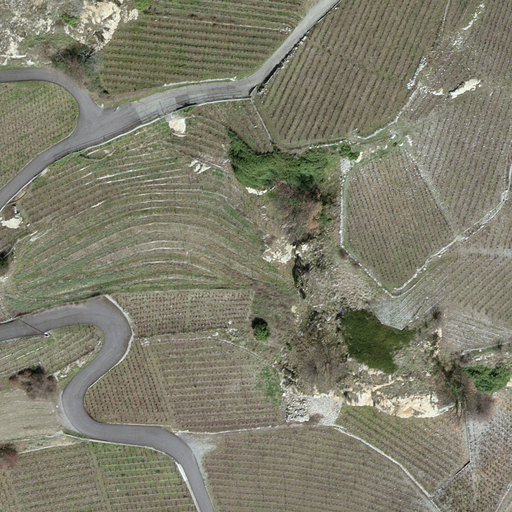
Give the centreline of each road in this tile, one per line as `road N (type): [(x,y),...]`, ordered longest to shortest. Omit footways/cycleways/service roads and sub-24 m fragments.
road 1 (unclassified): [(0,332),(80,314),(110,324),(114,345),(79,387),(78,418),(173,443),(207,511)]
road 2 (track): [(84,121),(231,94),(332,0)]
road 3 (unclassified): [(0,75),(65,81),(81,93),(86,112),(77,137),(0,201)]
